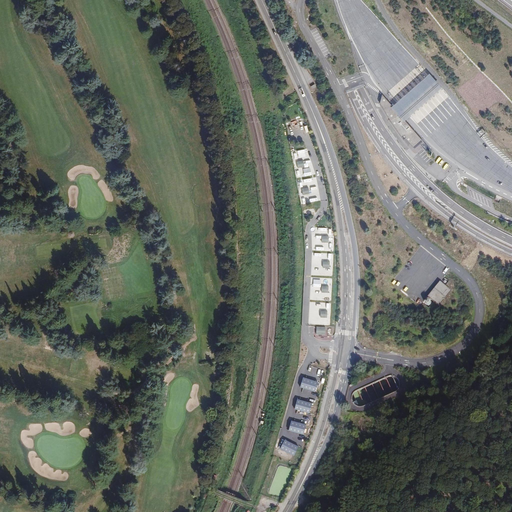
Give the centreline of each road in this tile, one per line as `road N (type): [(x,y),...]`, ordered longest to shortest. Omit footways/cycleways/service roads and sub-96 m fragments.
road 1 (secondary): [(261,0),(320,130),(348,239),(341,372),(321,440),(286,511)]
road 2 (motorway): [(318,39),(399,169),(462,225),(511,252)]
road 3 (motorway): [(318,39),(423,181),(511,241)]
road 4 (motorway): [(511,184),(423,103),(350,0)]
